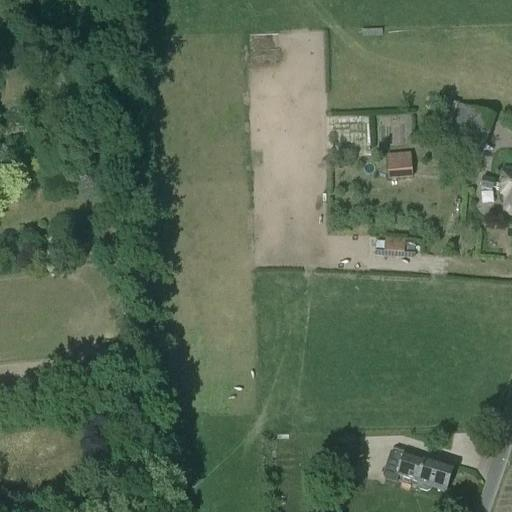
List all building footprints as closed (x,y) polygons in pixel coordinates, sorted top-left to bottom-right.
[(481,152),(491,114),(449,103),(439,141),(481,152)] [(386,158),(388,179),(411,178),(409,156),(386,158)] [(511,171),(503,171),(502,188),(494,187),(495,184),(483,181),(480,192),(492,195),(493,192),(501,192),(501,203),(504,203),(504,217),(511,217),(511,171)] [(404,240),(385,238),(384,259),(403,260),(404,240)] [(332,454),(334,468),(361,465),(360,451),(332,454)] [(385,480),(396,484),(397,478),(418,485),(417,489),(419,492),(426,494),(430,493),(431,489),(445,494),(452,470),(423,462),(404,456),(394,453),(390,455),(383,476),(385,480)]
